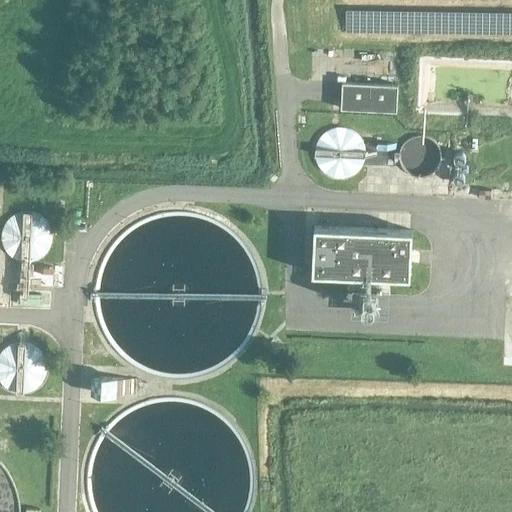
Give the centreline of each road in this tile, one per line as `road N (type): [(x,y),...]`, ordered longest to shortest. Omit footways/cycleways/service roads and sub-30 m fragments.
road 1 (unknown): [(295,193),(439,206),(455,228),(459,257),(457,291),(446,311),(363,317),(335,313),(316,299),(298,253)]
road 2 (unknown): [(70,328),(85,252),(118,211),(171,190),(295,193)]
